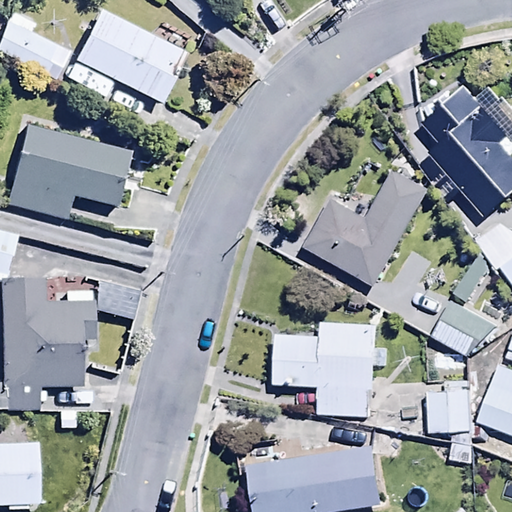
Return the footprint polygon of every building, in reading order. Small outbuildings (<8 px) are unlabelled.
[(13,16),(0,43),(0,59),(57,86),(69,59),(31,41),(38,27),(13,16)] [(97,18),(73,67),(164,110),(187,61),(97,18)] [(439,149),(427,159),(483,224),(511,199),(511,162),(503,152),(511,145),(467,93),(451,106),(446,100),(434,110),(439,116),(423,130),(439,149)] [(131,159),(25,128),(2,207),(66,225),(72,204),(114,216),(131,159)] [(376,294),(429,198),(391,177),(366,224),(332,205),(305,255),(376,294)] [(13,241),(0,237),(0,282),(3,283),(13,241)] [(511,266),(502,274),(511,288),(511,266)] [(44,283),(0,285),(0,388),(0,389),(0,417),(44,416),(43,392),(84,391),(83,356),(96,356),(94,317),(94,300),(94,296),(63,298),(63,309),(45,310),(44,283)] [(94,300),(94,317),(131,326),(139,297),(97,287),(94,300)] [(493,333),(452,308),(432,340),(467,361),(475,347),(482,352),(493,333)] [(275,392),(317,394),(315,421),(373,424),(375,373),(386,374),(387,355),(377,355),(378,332),(321,329),(321,345),(277,343),(275,392)] [(511,377),(497,372),(479,430),(511,440),(511,377)] [(471,395),(425,397),(427,440),(473,438),(471,395)] [(0,450),(0,510),(39,510),(38,449),(0,450)] [(248,466),(253,511),(384,511),(377,451),(248,466)]
